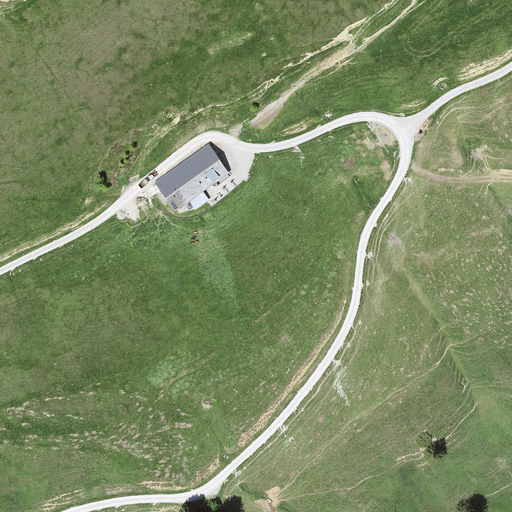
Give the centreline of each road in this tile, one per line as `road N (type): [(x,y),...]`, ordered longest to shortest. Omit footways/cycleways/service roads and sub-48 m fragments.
road 1 (track): [(0,269),(106,217),(206,138),(267,148),(361,116),(406,132),(447,96),(511,65)]
road 2 (track): [(406,132),(403,166),(364,236),(353,309),(292,408),(211,487),(73,511)]
road 3 (track): [(385,0),(351,38),(221,139)]
